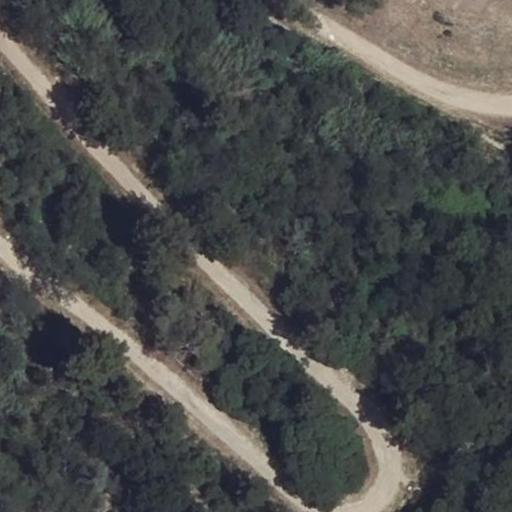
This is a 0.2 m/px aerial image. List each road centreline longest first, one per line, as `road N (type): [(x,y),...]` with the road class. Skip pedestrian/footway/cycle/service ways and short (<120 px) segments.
road 1 (track): [(396,511),(408,477),(398,446),(266,330),(104,161),(0,36)]
road 2 (track): [(0,247),(307,511)]
road 3 (track): [(266,0),(439,89),(511,108)]
